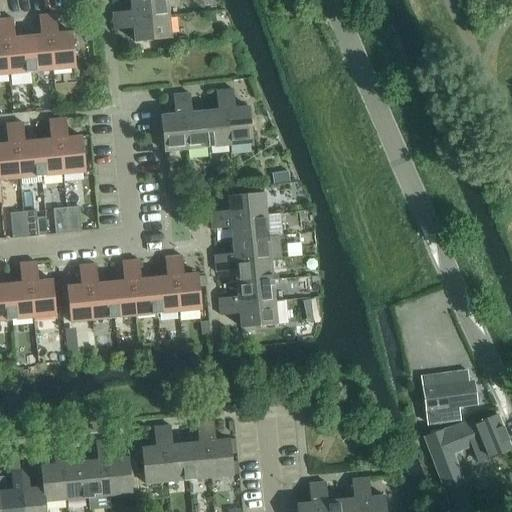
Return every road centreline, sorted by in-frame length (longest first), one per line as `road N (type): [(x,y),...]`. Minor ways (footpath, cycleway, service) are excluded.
road 1 (residential): [(511,418),(330,0)]
road 2 (residential): [(0,251),(132,238),(119,120)]
